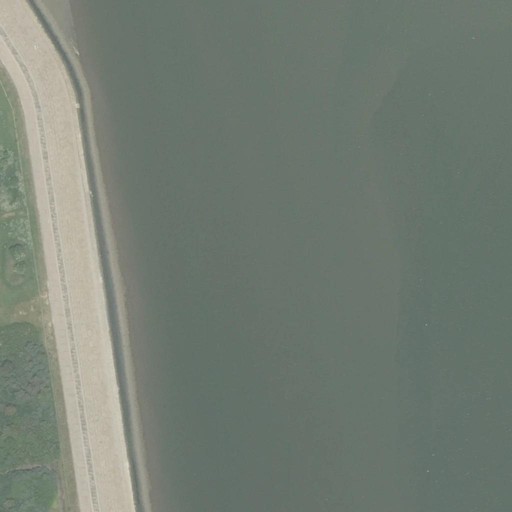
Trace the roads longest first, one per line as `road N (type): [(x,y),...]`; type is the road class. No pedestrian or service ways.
road 1 (track): [(92,511),(35,104),(0,35)]
road 2 (track): [(73,448),(20,96),(0,60)]
